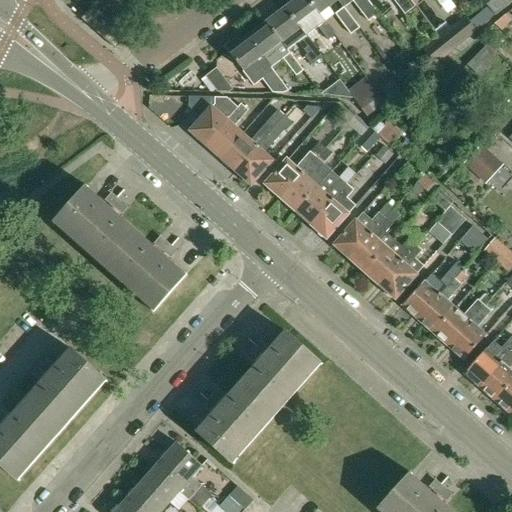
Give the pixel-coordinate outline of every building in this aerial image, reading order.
[(335,36),(320,15),(307,0),(296,0),(284,9),(306,38),(317,29),(327,42),(335,36)] [(336,0),(307,0),(320,15),(332,6),(338,2),(336,0)] [(366,0),(336,0),(338,2),(343,9),(346,8),(355,1),(370,20),(378,14),(366,0)] [(416,9),(409,0),(395,0),(398,2),(395,4),(404,17),(416,9)] [(511,0),(483,0),(489,7),(496,15),(511,1),(511,0)] [(93,6),(82,19),(116,49),(127,36),(93,6)] [(469,23),(476,33),(496,15),(489,7),(469,23)] [(322,59),(306,38),(284,9),(266,23),(281,43),(289,37),(295,46),(299,43),(308,55),(304,58),(311,67),(322,59)] [(358,29),(343,9),(336,15),(351,34),(358,29)] [(496,23),(503,31),(511,20),(506,15),(496,23)] [(477,34),(476,33),(469,23),(466,18),(438,39),(450,55),(477,34)] [(287,51),(281,43),(266,23),(247,37),(262,58),(270,69),(283,59),(297,76),(303,71),(287,51)] [(270,69),(262,58),(247,37),(228,52),(253,85),(262,79),(272,93),(281,93),(287,91),(270,69)] [(435,66),(450,55),(438,39),(423,50),(435,66)] [(487,45),(467,65),(480,77),(499,55),(487,45)] [(397,74),(407,87),(423,74),(413,61),(397,74)] [(205,77),(207,80),(218,95),(230,95),(234,92),(216,69),(205,77)] [(390,80),(380,88),(389,100),(399,92),(390,80)] [(364,98),(374,112),(385,104),(375,90),(364,98)] [(202,140),(207,145),(242,105),(236,99),(225,111),(215,105),(216,98),(191,98),(190,106),(203,118),(192,131),(194,133),(194,136),(199,140),(202,140)] [(220,156),(222,158),(243,134),(235,127),(249,110),(242,105),(207,145),(212,149),(212,152),(217,156),(220,156)] [(303,111),(312,119),(321,108),(307,106),(303,111)] [(232,167),(237,172),(283,119),(277,113),(252,142),(243,134),(222,158),(224,160),(224,162),(229,167),(232,167)] [(283,119),(237,172),(242,176),(243,179),(248,184),(250,183),(253,185),(274,161),(265,153),(285,130),(290,125),(283,119)] [(390,119),(377,134),(386,142),(392,147),(405,132),(390,119)] [(466,130),(479,142),(487,132),(475,121),(468,127),(466,130)] [(462,122),(458,127),(464,132),(466,130),(468,127),(462,122)] [(282,166),(266,185),(268,186),(268,189),(273,194),(276,194),(281,198),(327,147),(338,135),(331,129),(320,141),(296,168),(287,160),(282,166)] [(327,147),(281,198),(286,202),(286,206),(292,210),(295,210),(296,211),(319,187),(334,171),(324,163),(333,153),(327,147)] [(319,187),(296,211),(298,213),(298,216),(303,220),(306,220),(312,225),(348,184),(334,171),(319,187)] [(348,184),(312,225),(316,229),(316,232),(322,237),(325,237),(327,238),(335,229),(348,214),(356,206),(347,198),(354,190),(363,181),(356,175),(348,184)] [(424,175),(420,179),(411,189),(419,196),(425,190),(432,196),(440,187),(434,182),(434,183),(424,175)] [(104,268),(137,230),(120,214),(90,188),(87,186),(54,224),(104,268)] [(431,198),(446,212),(450,206),(454,202),(439,189),(431,198)] [(345,255),(347,256),(350,259),(393,210),(386,204),(372,221),(363,213),(356,221),(348,230),(334,245),(337,247),(337,250),(342,255),(345,255)] [(466,220),(450,206),(446,212),(437,222),(452,236),(466,220)] [(393,210),(350,259),(355,263),(355,266),(361,271),(363,271),(365,272),(394,239),(385,232),(399,215),(393,210)] [(460,241),(475,255),(489,240),(473,226),(460,241)] [(188,275),(156,246),(137,230),(104,268),(155,312),(188,275)] [(375,281),(377,282),(380,286),(419,242),(422,238),(416,232),(403,247),(394,239),(365,272),(367,274),(367,276),(372,281),(375,281)] [(497,263),(508,249),(495,238),(484,252),(497,263)] [(385,293),(390,297),(393,297),(396,299),(417,275),(419,272),(425,266),(416,258),(425,247),(419,242),(380,286),(385,290),(385,293)] [(511,252),(508,249),(497,263),(509,273),(511,269),(511,252)] [(424,282),(417,291),(403,306),(419,319),(452,280),(460,270),(454,265),(440,282),(432,275),(425,283),(424,282)] [(419,319),(434,333),(454,309),(446,302),(460,287),(452,280),(419,319)] [(449,346),(483,307),(475,300),(462,316),(454,309),(434,333),(449,346)] [(464,360),(478,345),(485,336),(476,328),(489,313),(483,307),(449,346),(464,360)] [(242,381),(277,413),(320,365),(321,365),(322,364),(285,331),(284,332),(285,333),(263,358),(265,360),(260,366),(257,364),(242,381)] [(485,351),(478,359),(465,374),(480,387),(511,351),(511,337),(502,349),(493,342),(485,351)] [(62,433),(108,381),(71,348),(25,400),(62,433)] [(511,351),(480,387),(495,400),(511,381),(511,371),(509,369),(511,365),(511,351)] [(270,421),(277,413),(242,381),(198,430),(233,462),(270,421)] [(511,414),(511,412),(511,381),(495,400),(511,414)] [(0,462),(20,480),(62,433),(25,400),(0,427),(0,462)] [(161,462),(194,491),(206,502),(213,495),(193,477),(202,465),(177,443),(161,462)] [(200,510),(206,502),(194,491),(161,462),(145,480),(170,502),(179,492),(200,510)] [(433,500),(436,497),(411,475),(412,474),(411,473),(378,511),(379,511),(380,511),(381,511),(453,511),(442,502),(439,505),(433,500)] [(145,480),(129,498),(144,511),(161,511),(170,502),(145,480)] [(237,487),(228,498),(243,511),(253,501),(237,487)] [(144,511),(129,498),(116,511),(144,511)]
